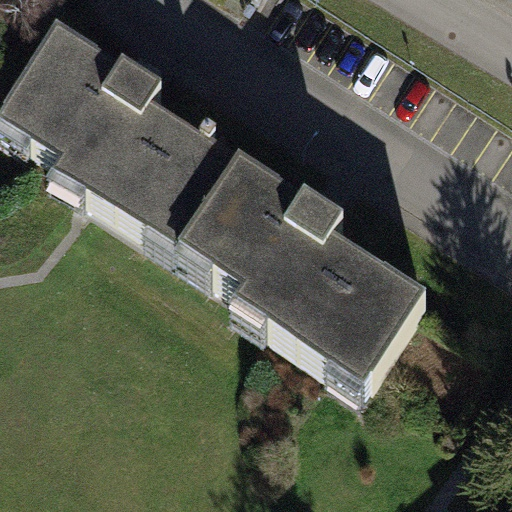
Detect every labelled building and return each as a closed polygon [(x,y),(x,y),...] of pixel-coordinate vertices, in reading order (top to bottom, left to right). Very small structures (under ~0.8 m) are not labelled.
[(156,241),(188,261),(240,178),(211,160),(216,152),(207,146),(201,155),(203,157),(196,168),(145,135),(152,124),(163,108),(152,101),(139,93),(141,90),(133,85),(125,79),(122,84),(113,97),(90,82),(98,69),(58,43),(5,125),(7,126),(40,147),(32,160),(62,180),(95,201),(87,214),(149,253),(156,241)] [(133,66),(125,79),(133,85),(141,90),(139,93),(152,101),(163,85),(133,66)] [(113,97),(122,84),(98,69),(90,82),(113,97)] [(203,157),(201,155),(152,124),(145,135),(196,168),(203,157)] [(40,147),(7,126),(0,136),(0,148),(28,166),(32,160),(40,147)] [(280,204),(240,178),(188,261),(222,283),(214,296),(244,315),(277,336),(269,349),(331,388),(339,376),(372,397),(374,398),(427,316),(386,290),(378,303),(326,270),(335,257),(344,242),(336,237),(322,228),(324,226),(317,221),(307,215),(304,219),(296,232),(272,217),(280,204)] [(95,201),(62,180),(50,199),(83,220),(87,214),(95,201)] [(315,201),(307,215),(317,221),(324,226),(322,228),(336,237),(347,221),(315,201)] [(296,232),(304,219),(280,204),(272,217),(296,232)] [(188,261),(156,241),(149,253),(144,259),(210,302),(214,296),(222,283),(188,261)] [(386,290),(335,257),(326,270),(378,303),(386,290)] [(277,336),(244,315),(231,334),(265,355),(269,349),(277,336)] [(359,416),(372,397),(339,376),(331,388),(326,395),(359,416)]
